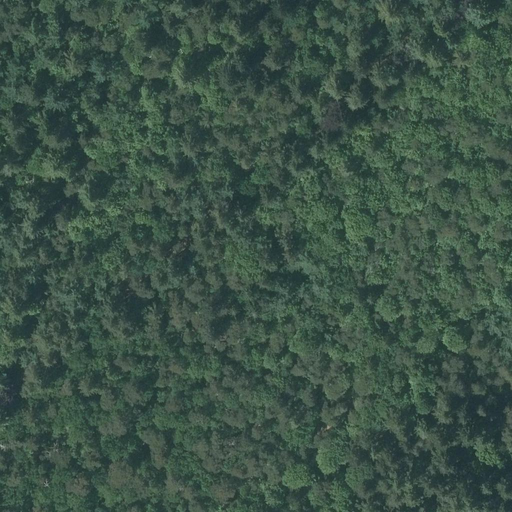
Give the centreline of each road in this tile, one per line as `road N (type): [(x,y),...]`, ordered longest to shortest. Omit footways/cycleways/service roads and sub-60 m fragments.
road 1 (track): [(511,239),(190,511)]
road 2 (unknown): [(327,0),(226,27),(179,91),(131,118),(117,146),(118,174),(90,228)]
road 3 (track): [(0,379),(258,160)]
road 4 (unknown): [(132,267),(176,428),(202,450),(251,460),(269,511)]
road 5 (track): [(258,160),(449,0)]
road 6 (track): [(73,0),(253,165)]
road 7 (track): [(258,160),(424,313)]
